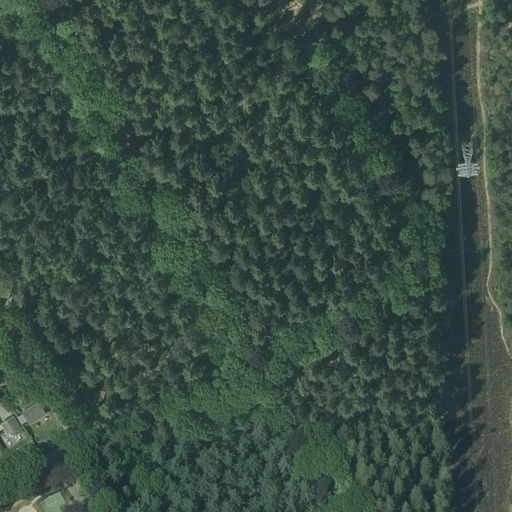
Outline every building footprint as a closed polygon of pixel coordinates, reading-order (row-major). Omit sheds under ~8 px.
[(134,21),(129,9),(118,14),(123,26),(134,21)] [(0,361),(3,360),(9,357),(5,349),(5,348),(0,349),(0,361)] [(0,374),(0,384),(7,381),(14,378),(18,376),(17,374),(14,368),(10,370),(3,373),(0,374)] [(22,410),(26,417),(30,423),(35,420),(40,417),(46,413),(42,407),(39,402),(38,400),(33,404),(27,407),(22,410)] [(7,419),(1,422),(2,423),(4,427),(7,432),(7,433),(11,439),(17,435),(22,432),(23,431),(20,426),(17,420),(14,415),(7,419)]
